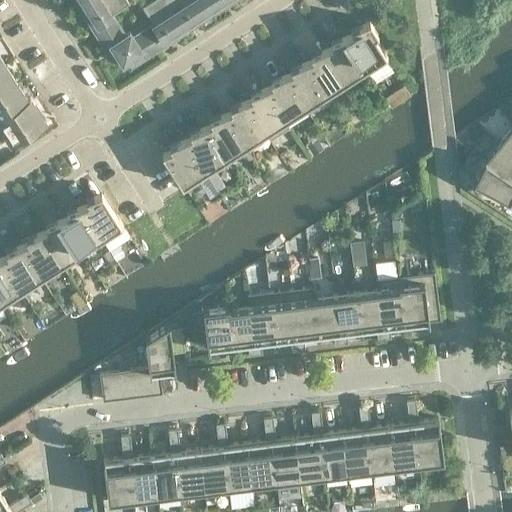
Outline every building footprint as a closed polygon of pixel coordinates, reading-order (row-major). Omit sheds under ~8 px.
[(83,0),(78,3),(98,34),(109,28),(103,19),(111,13),(112,14),(130,3),(127,0),(83,0)] [(171,0),(151,0),(143,6),(154,24),(155,23),(161,33),(152,38),(158,47),(189,27),(171,0)] [(171,0),(189,27),(211,13),(203,0),(171,0)] [(203,0),(211,13),(231,0),(203,0)] [(109,28),(98,34),(114,59),(119,56),(124,62),(130,58),(133,63),(158,47),(152,38),(161,33),(155,23),(154,24),(133,37),(130,32),(125,35),(112,14),(111,13),(103,19),(109,28)] [(377,39),(368,23),(343,34),(346,37),(347,37),(365,65),(364,66),(365,68),(388,54),(378,38),(377,39)] [(347,37),(346,37),(323,47),(325,50),(327,50),(345,78),(364,66),(365,65),(347,37)] [(327,50),(325,50),(303,60),(305,63),(306,63),(324,91),(326,90),(345,78),(327,50)] [(0,91),(16,81),(3,62),(0,64),(0,91)] [(306,63),(305,63),(283,73),(285,76),(286,76),(304,104),(303,105),(304,107),(327,92),(326,90),(324,91),(306,63)] [(286,76),(285,76),(263,86),(265,89),(266,89),(284,117),(303,105),(304,104),(286,76)] [(27,100),(16,81),(0,91),(0,118),(28,101),(27,100)] [(266,89),(265,89),(243,99),(245,102),(246,102),(264,130),(265,129),(284,117),(266,89)] [(30,98),(27,100),(28,101),(0,118),(0,140),(7,136),(11,141),(13,139),(16,145),(28,137),(24,132),(44,119),(30,98)] [(246,102),(245,102),(222,112),(225,115),(226,115),(244,143),(242,144),(244,146),(267,131),(265,129),(264,130),(246,102)] [(226,115),(225,115),(202,125),(204,128),(205,128),(224,156),(242,144),(244,143),(226,115)] [(511,124),(499,140),(511,151),(511,124)] [(205,128),(204,128),(182,138),(184,141),(185,141),(203,169),(205,168),(224,156),(205,128)] [(511,151),(499,140),(484,158),(511,176),(511,151)] [(185,141),(184,141),(162,151),(178,175),(177,175),(184,185),(206,170),(205,168),(203,169),(185,141)] [(511,190),(511,176),(484,158),(473,179),(509,197),(511,190)] [(113,209),(103,194),(79,204),(81,207),(82,207),(100,235),(99,236),(101,238),(123,224),(113,209)] [(82,207),(81,207),(59,217),(61,220),(62,220),(80,248),(99,236),(100,235),(82,207)] [(393,219),(394,231),(402,230),(401,218),(393,219)] [(62,220),(61,220),(39,230),(41,233),(42,233),(60,261),(61,260),(80,248),(62,220)] [(42,233),(41,233),(18,243),(21,246),(22,246),(40,274),(38,275),(40,277),(63,263),(61,260),(60,261),(42,233)] [(364,240),(352,241),(354,256),(366,254),(364,240)] [(393,240),(385,241),(387,256),(395,255),(393,240)] [(22,246),(21,246),(0,255),(0,258),(0,259),(2,259),(20,287),(21,286),(38,275),(40,274),(22,246)] [(119,246),(111,251),(116,259),(124,254),(119,246)] [(109,249),(103,253),(109,262),(115,258),(109,249)] [(319,257),(310,258),(311,267),(320,266),(319,257)] [(2,259),(0,259),(0,303),(22,289),(21,286),(20,287),(2,259)] [(440,318),(435,270),(397,275),(399,285),(404,322),(440,318)] [(399,285),(397,275),(376,277),(377,288),(378,288),(384,337),(391,336),(389,324),(404,322),(399,285)] [(313,285),(291,288),(298,347),(305,347),(303,335),(318,333),(314,296),(315,295),(313,285)] [(298,347),(291,288),(270,291),(275,338),(290,336),(292,348),(298,347)] [(378,288),(377,288),(357,290),(361,328),(376,326),(378,338),(384,337),(378,288)] [(361,328),(357,290),(335,293),(341,342),(348,341),(346,329),(361,328)] [(275,338),(270,291),(247,293),(249,304),(256,353),(262,352),(261,340),(275,338)] [(341,342),(335,293),(315,295),(314,296),(318,333),(333,331),(335,343),(341,342)] [(229,304),(228,304),(203,307),(203,309),(193,311),(195,327),(205,325),(208,347),(233,343),(228,306),(229,306),(229,304)] [(249,304),(229,306),(228,306),(233,343),(247,342),(249,354),(256,353),(249,304)] [(145,335),(149,365),(153,392),(163,391),(161,374),(165,374),(165,370),(175,368),(173,351),(170,327),(169,320),(145,335)] [(182,325),(170,327),(173,351),(185,349),(182,325)] [(149,365),(100,371),(103,399),(153,392),(149,365)] [(416,397),(411,398),(407,399),(408,409),(417,408),(416,397)] [(368,403),(363,404),(359,404),(360,415),(369,414),(368,403)] [(418,419),(417,408),(408,409),(409,420),(414,419),(419,459),(443,456),(438,416),(418,419)] [(320,409),(316,410),(311,410),(313,421),(322,420),(320,409)] [(371,425),(369,414),(360,415),(362,426),(366,425),(372,472),(396,469),(390,422),(371,425)] [(273,415),(268,416),(264,416),(265,427),(274,426),(273,415)] [(414,419),(409,420),(390,422),(396,469),(420,467),(419,459),(414,419)] [(323,431),(322,420),(313,421),(314,432),(318,431),(323,471),(347,468),(342,428),(323,431)] [(225,421),(221,422),(216,422),(217,433),(226,432),(225,421)] [(366,425),(362,426),(342,428),(347,468),(348,475),(372,472),(366,425)] [(275,437),(274,426),(265,427),(266,438),(271,437),(277,484),(300,481),(295,434),(275,437)] [(177,427),(173,427),(168,428),(170,439),(179,438),(177,427)] [(318,431),(314,432),(295,434),(300,481),(324,478),(323,471),(318,431)] [(228,442),(226,432),(217,433),(219,444),(223,443),(229,490),(253,487),(247,440),(228,442)] [(130,433),(125,433),(121,434),(122,445),(131,444),(130,433)] [(271,437),(266,438),(247,440),(253,487),(277,484),(271,437)] [(180,448),(179,438),(170,439),(171,449),(176,449),(181,496),(205,493),(199,446),(180,448)] [(223,443),(219,444),(199,446),(205,493),(229,490),(223,443)] [(132,454),(131,444),(122,445),(123,455),(128,455),(133,494),(134,502),(158,499),(152,452),(132,454)] [(176,449),(171,449),(152,452),(158,499),(181,496),(176,449)] [(128,455),(123,455),(103,458),(108,498),(133,494),(128,455)] [(0,511),(4,511),(11,508),(9,504),(0,490),(0,511)] [(27,492),(18,498),(23,506),(32,500),(27,492)] [(23,506),(18,498),(9,504),(11,508),(4,511),(13,511),(14,511),(23,506)]
